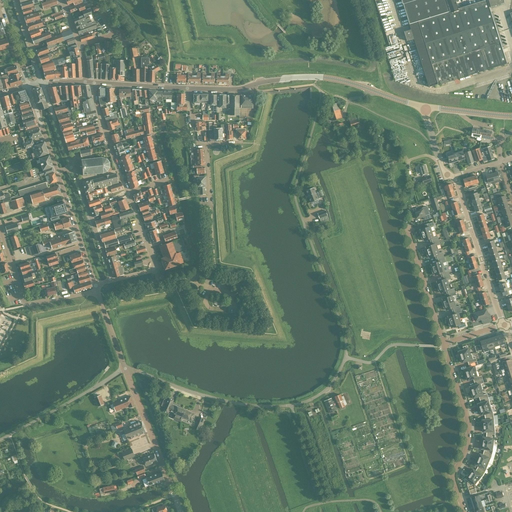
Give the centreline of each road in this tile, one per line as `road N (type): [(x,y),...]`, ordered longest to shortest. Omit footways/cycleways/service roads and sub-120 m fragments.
road 1 (unclassified): [(303,222),(346,348),(323,392),(291,405),(243,404),(125,369)]
road 2 (residential): [(27,85),(95,285)]
road 3 (residential): [(110,280),(42,84)]
road 4 (residential): [(463,511),(451,473),(468,431),(443,343)]
road 5 (residential): [(453,176),(504,325)]
road 6 (residential): [(96,290),(25,303),(0,227)]
road 7 (unclassified): [(179,511),(125,369)]
road 8 (unclassified): [(125,369),(0,439)]
road 9 (tertiary): [(188,88),(317,77)]
road 10 (residential): [(110,280),(155,269),(127,194)]
